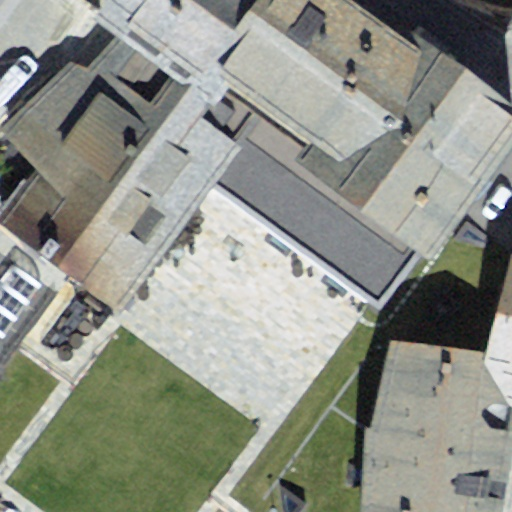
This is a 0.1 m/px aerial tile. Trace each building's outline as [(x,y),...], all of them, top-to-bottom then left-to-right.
[(114,0),(100,22),(215,101),(228,84),(280,121),(311,143),(339,163),(405,119),(420,53),(394,34),(348,0),(114,0)] [(0,217),(0,225),(120,313),(215,186),(242,150),(200,120),(215,101),(100,22),(5,132),(37,171),(0,217)] [(511,102),(401,24),(394,34),(420,53),(405,119),(339,163),(311,143),(292,167),(420,252),(433,261),(511,150),(511,102)] [(242,150),(215,186),(381,310),(420,252),(292,167),(311,143),(280,121),(228,84),(215,101),(200,120),(242,150)] [(511,258),(486,352),(511,394),(511,258)] [(367,429),(362,511),(502,511),(511,461),(511,396),(489,363),(486,352),(391,342),(367,429)]
